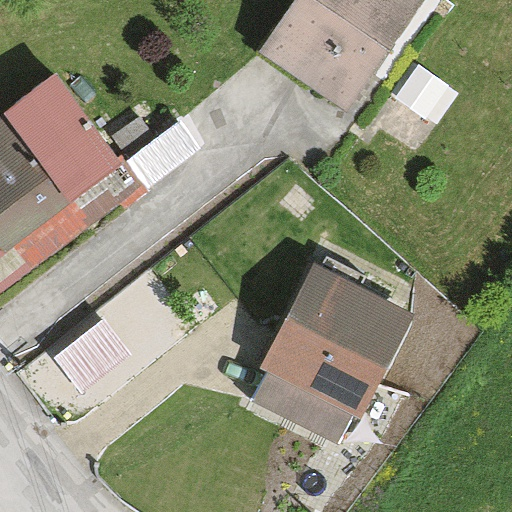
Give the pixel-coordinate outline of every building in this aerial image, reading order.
[(344,89),(403,0),(301,0),(275,39),(344,89)] [(413,59),(372,118),(417,150),(458,90),(413,59)] [(0,232),(2,235),(115,153),(56,71),(0,110),(0,232)] [(167,123),(129,151),(147,176),(185,147),(167,123)] [(0,287),(140,187),(115,153),(2,235),(0,236),(0,287)] [(404,311),(319,269),(254,390),(335,433),(357,405),(404,311)] [(17,365),(57,417),(179,323),(139,271),(17,365)]
